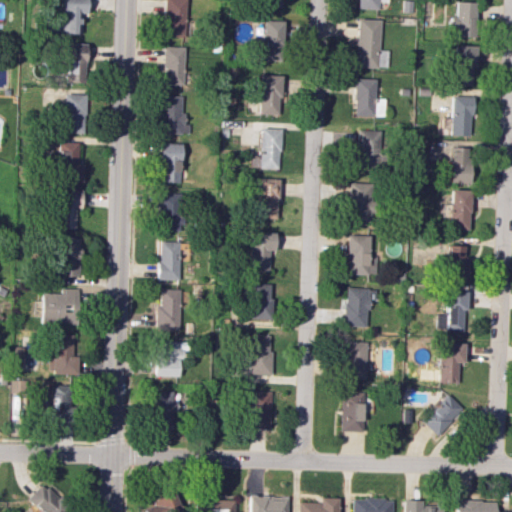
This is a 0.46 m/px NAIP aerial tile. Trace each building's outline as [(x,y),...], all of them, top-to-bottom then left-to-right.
[(80,34),(80,12),(85,13),(85,0),(60,0),(61,34),(80,34)] [(163,0),(163,36),(184,36),(184,0),(163,0)] [(355,0),(356,9),(377,9),(377,0),(355,0)] [(453,17),(448,16),(448,28),(456,28),(456,36),(474,36),(475,2),(454,1),(453,17)] [(354,67),(386,68),(386,50),(378,50),(378,19),(355,19),(354,67)] [(262,39),(257,39),(256,61),(281,61),(283,21),(263,20),(262,39)] [(85,82),(86,44),(64,43),(63,82),(85,82)] [(453,85),(471,84),(471,65),(475,65),(475,45),(452,45),(453,85)] [(183,47),(163,47),(162,84),(182,85),(183,47)] [(258,114),(279,114),(279,75),(258,74),(258,114)] [(373,116),(373,78),(353,78),(353,115),(373,116)] [(83,133),(84,94),(63,94),(62,133),(83,133)] [(181,96),(160,95),(159,133),(188,133),(188,123),(181,123),(181,96)] [(470,136),(470,96),(450,96),(449,135),(470,136)] [(258,168),(278,168),(279,128),(259,128),(258,168)] [(379,130),(356,129),(355,167),(378,168),(379,130)] [(77,142),(57,142),(56,182),(81,182),(81,161),(76,161),(77,142)] [(179,182),(180,143),(160,142),(159,182),(179,182)] [(467,182),(468,147),(450,147),(449,182),(467,182)] [(275,218),(276,178),(255,178),(254,217),(275,218)] [(374,183),(348,182),(347,221),(373,221),(374,183)] [(74,228),(74,208),(79,208),(80,190),(55,189),(54,228),(74,228)] [(468,190),(449,189),(448,229),(467,229),(468,190)] [(157,230),(182,230),(183,193),(158,192),(157,230)] [(273,232),(249,232),(248,270),(267,270),(267,250),(272,250),(273,232)] [(368,274),(368,235),(346,235),(346,274),(368,274)] [(78,237),(56,237),(57,276),(79,275),(78,237)] [(157,279),(178,279),(178,241),(157,241),(157,279)] [(465,245),(447,245),(446,279),(464,279),(465,245)] [(247,318),(269,319),(270,283),(248,283),(247,318)] [(342,326),(365,326),(366,287),(344,287),(342,326)] [(39,324),(74,324),(74,307),(77,307),(77,288),(59,288),(59,293),(39,293),(39,324)] [(154,330),(177,330),(178,289),(159,288),(158,305),(154,305),(154,330)] [(464,291),(445,291),(444,314),(434,314),(433,329),(463,330),(464,291)] [(70,335),(51,334),(50,374),(75,374),(75,355),(70,355),(70,335)] [(268,374),(269,335),(247,334),(246,374),(268,374)] [(154,376),(177,376),(177,357),(185,357),(185,341),(154,341),(154,376)] [(365,378),(364,341),(343,341),(344,378),(365,378)] [(462,362),(463,343),(437,342),(436,382),(455,382),(456,362),(462,362)] [(12,361),(20,361),(20,346),(12,346),(12,361)] [(69,383),(48,384),(50,424),(70,423),(69,383)] [(174,390),(151,391),(153,428),(175,427),(174,390)] [(268,428),(268,391),(246,390),(245,427),(268,428)] [(361,431),(361,391),(339,391),(338,431),(361,431)] [(434,435),(461,410),(447,395),(420,420),(434,435)] [(26,497),(39,511),(60,511),(65,508),(42,482),(26,497)] [(144,507),(144,511),(177,511),(173,492),(150,497),(152,505),(144,507)] [(246,511),(285,511),(286,496),(246,495),(246,511)] [(335,511),(335,498),(318,497),(318,502),(297,502),(296,511),(335,511)] [(389,511),(390,499),(350,498),(349,511),(389,511)] [(232,511),(232,499),(201,499),(201,511),(232,511)] [(492,511),(493,500),(453,499),(452,511),(492,511)] [(419,500),(401,500),(400,511),(438,511),(439,509),(419,508),(419,500)]
